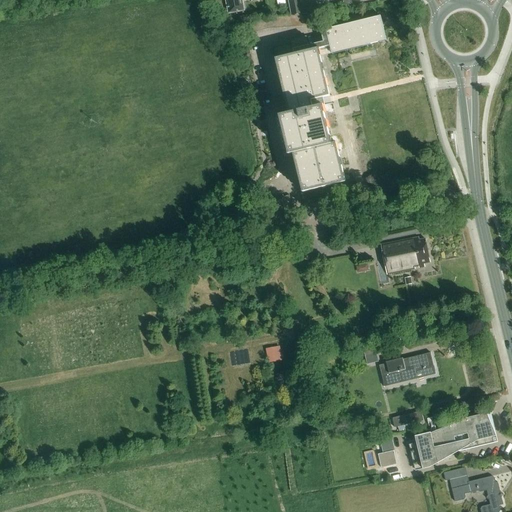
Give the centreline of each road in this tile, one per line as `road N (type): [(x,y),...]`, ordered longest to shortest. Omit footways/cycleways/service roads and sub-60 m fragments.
road 1 (track): [(0,291),(276,237)]
road 2 (track): [(276,237),(476,198)]
road 3 (secondary): [(476,198),(511,349)]
